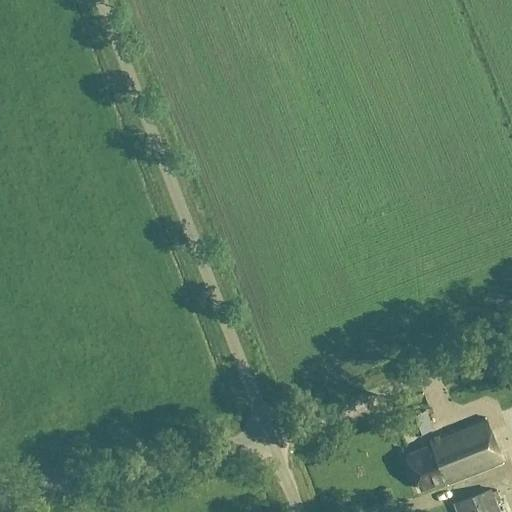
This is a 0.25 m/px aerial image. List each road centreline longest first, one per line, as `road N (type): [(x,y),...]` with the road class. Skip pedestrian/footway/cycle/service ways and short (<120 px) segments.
road 1 (unclassified): [(265,434),(98,0)]
road 2 (unclassified): [(0,492),(159,466),(265,434)]
road 3 (unclassified): [(265,434),(511,341)]
